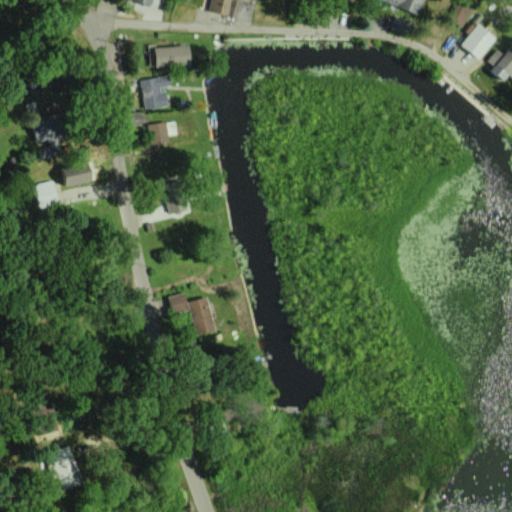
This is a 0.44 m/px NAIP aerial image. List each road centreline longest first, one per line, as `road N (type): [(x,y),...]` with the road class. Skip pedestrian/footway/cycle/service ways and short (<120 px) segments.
road 1 (residential): [(96,27),(114,86),(134,239),(207,511)]
road 2 (residential): [(225,29),(395,37),(472,97)]
road 3 (residential): [(70,0),(96,27),(225,29)]
